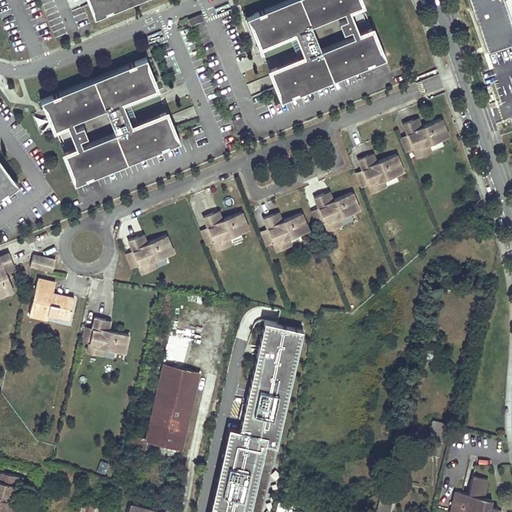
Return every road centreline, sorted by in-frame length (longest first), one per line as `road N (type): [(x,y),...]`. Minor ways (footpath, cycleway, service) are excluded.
road 1 (residential): [(243,160),(256,195),(338,160),(325,127)]
road 2 (unknown): [(180,511),(213,355)]
road 3 (residential): [(243,160),(98,225)]
road 4 (residential): [(462,71),(511,220)]
road 5 (residential): [(462,71),(325,127)]
road 6 (residential): [(98,225),(80,223),(66,234),(64,251),(75,265),(93,267),(109,239)]
